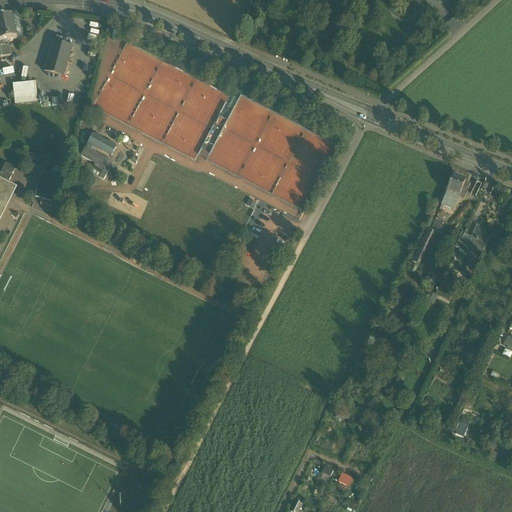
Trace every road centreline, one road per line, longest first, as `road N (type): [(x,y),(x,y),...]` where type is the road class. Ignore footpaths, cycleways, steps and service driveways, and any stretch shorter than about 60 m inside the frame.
road 1 (tertiary): [(84,0),(157,19),(511,174)]
road 2 (track): [(164,511),(308,233)]
road 3 (track): [(308,233),(371,115)]
